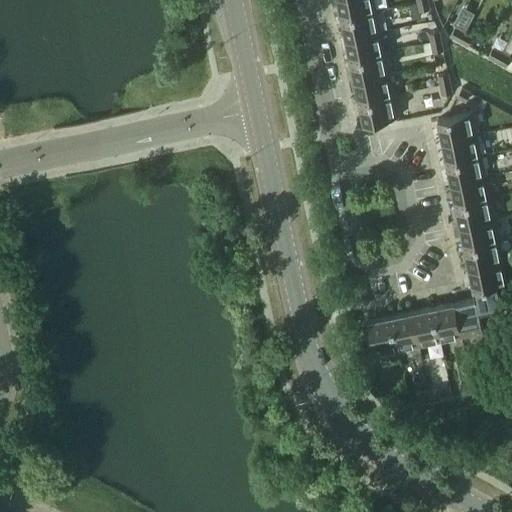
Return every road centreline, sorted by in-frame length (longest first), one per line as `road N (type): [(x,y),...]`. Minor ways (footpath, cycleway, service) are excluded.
road 1 (tertiary): [(256,114),(320,389),(372,449),(449,494)]
road 2 (residential): [(338,175),(380,167),(402,179),(416,241),(400,266),(377,270),(354,258)]
road 3 (residential): [(61,153),(256,114)]
road 4 (residential): [(338,175),(300,0)]
